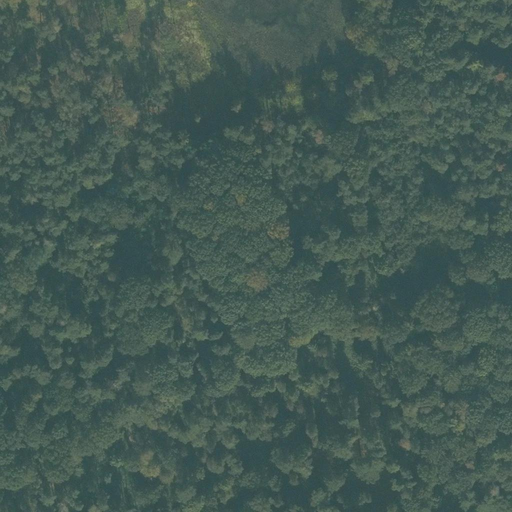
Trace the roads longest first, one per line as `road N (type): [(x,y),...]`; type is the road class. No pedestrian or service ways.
road 1 (track): [(114,417),(301,335),(445,285),(511,287)]
road 2 (track): [(114,417),(0,357)]
road 3 (track): [(0,472),(114,417)]
